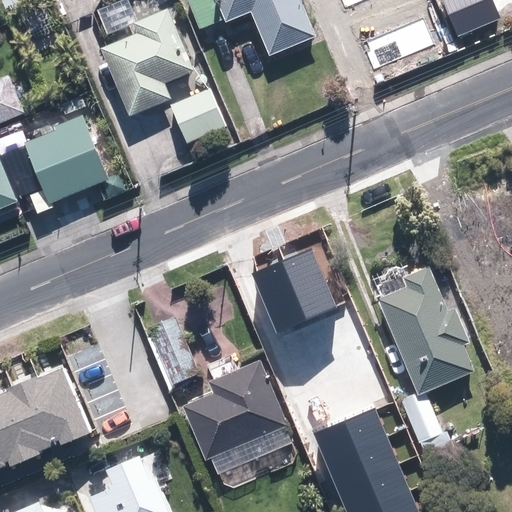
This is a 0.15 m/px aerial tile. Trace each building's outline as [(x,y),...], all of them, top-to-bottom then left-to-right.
[(209,0),(182,0),(196,32),(214,24),(219,22),(209,0)] [(310,39),(293,0),(209,0),(221,25),(245,15),(263,58),(310,39)] [(384,0),(323,0),(332,21),(384,0)] [(131,35),(94,52),(124,119),(165,102),(158,87),(189,73),(162,12),(128,27),(131,35)] [(219,29),(235,71),(263,58),(245,15),(221,25),(219,29)] [(0,123),(21,115),(5,77),(0,79),(0,123)] [(182,148),(223,129),(206,91),(165,109),(172,125),(182,148)] [(75,194),(105,181),(77,118),(50,130),(51,132),(19,146),(45,207),(75,194)] [(0,207),(13,202),(0,173),(0,207)] [(511,327),(511,241),(497,248),(508,271),(469,289),(492,337),(511,327)] [(311,249),(284,260),(308,319),(336,307),(311,249)] [(284,260),(253,273),(277,332),(308,319),(284,260)] [(396,401),(421,456),(446,445),(424,395),(471,373),(459,347),(465,344),(449,309),(441,312),(421,267),(399,278),(404,289),(371,304),(412,394),(396,401)] [(173,320),(145,331),(168,386),(195,375),(173,320)] [(103,439),(169,411),(141,346),(136,348),(131,335),(66,363),(85,407),(89,406),(103,439)] [(179,406),(203,460),(205,459),(214,477),(290,443),(255,364),(205,386),(208,393),(179,406)] [(61,365),(34,377),(62,444),(89,432),(61,365)] [(511,376),(503,381),(511,402),(511,376)] [(34,377),(7,388),(14,404),(35,455),(62,444),(34,377)] [(0,441),(10,465),(35,455),(14,404),(7,388),(0,390),(0,441)] [(326,463),(388,438),(376,408),(314,433),(326,463)] [(337,489),(399,464),(388,438),(326,463),(337,489)] [(0,469),(10,465),(0,441),(0,469)] [(126,460),(95,473),(104,493),(84,502),(88,511),(157,511),(144,480),(136,483),(126,460)] [(357,511),(410,490),(399,464),(337,489),(346,511),(357,511)] [(419,511),(410,490),(357,511),(419,511)] [(69,511),(69,510),(32,503),(10,511),(69,511)]
